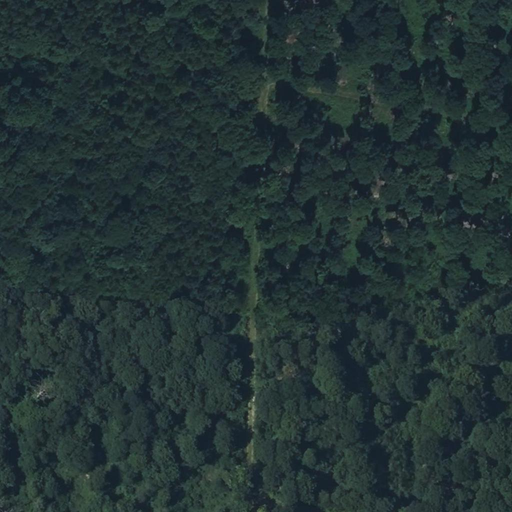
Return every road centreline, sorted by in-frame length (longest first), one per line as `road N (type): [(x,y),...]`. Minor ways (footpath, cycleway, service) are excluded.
road 1 (track): [(270,0),(251,495),(295,511)]
road 2 (track): [(267,74),(511,121)]
